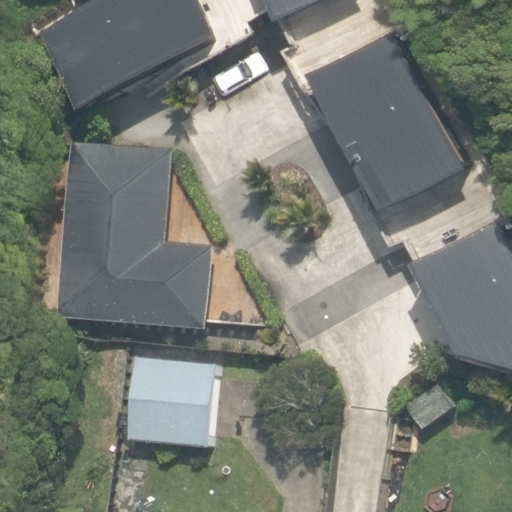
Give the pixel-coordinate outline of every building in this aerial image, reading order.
[(222,36),(202,0),(107,0),(44,35),(86,111),(222,36)] [(271,0),(285,26),(335,0),(271,0)] [(400,34),(315,78),(391,215),(473,172),(400,34)] [(62,318),(211,331),(218,248),(170,243),(179,151),(75,142),(62,318)] [(511,235),(505,222),(420,268),(470,357),(511,368),(511,235)] [(135,442),(215,450),(223,366),(143,359),(135,442)] [(427,430),(458,407),(441,385),(410,408),(427,430)]
